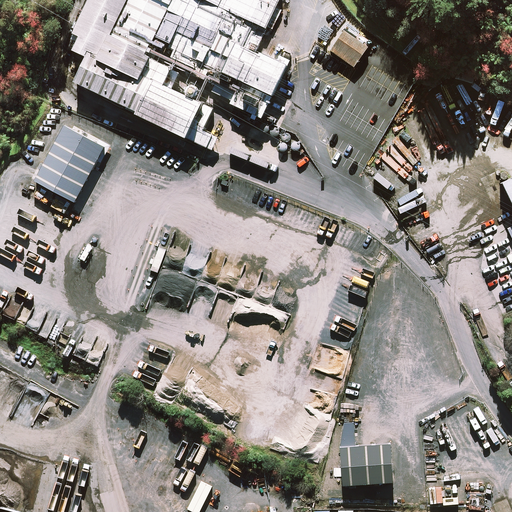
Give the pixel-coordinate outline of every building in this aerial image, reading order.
[(128,0),(94,0),(75,37),(102,51),(103,49),(128,0)] [(128,0),(103,49),(142,69),(159,35),(177,0),(128,0)] [(177,0),(159,35),(223,68),(239,38),(250,16),(222,2),(217,0),(177,0)] [(277,0),(222,0),(222,2),(250,16),(265,24),(277,0)] [(373,37),(352,20),(337,39),(358,56),(373,37)] [(291,64),(239,38),(223,68),(244,78),(275,94),(291,64)] [(142,69),(103,49),(102,51),(87,80),(139,106),(155,75),(142,69)] [(204,100),(155,75),(139,106),(138,108),(187,133),(204,100)] [(265,113),(275,94),(244,78),(234,97),(265,113)] [(415,93),(410,90),(397,111),(403,114),(415,93)] [(111,135),(73,115),(41,175),(80,195),(111,135)] [(259,130),(260,131),(261,131),(262,132),(263,132),(264,132),(265,132),(266,132),(267,131),(268,131),(268,130),(269,129),(269,128),(270,127),(270,126),(270,125),(269,124),(269,123),(268,122),(268,121),(267,121),(266,120),(265,120),(264,120),(263,120),(262,120),(261,121),(260,121),(259,122),(259,123),(258,124),(258,125),(258,126),(258,127),(258,128),(259,129),(259,130)] [(271,135),(271,136),(272,136),(272,137),(273,137),(274,137),(275,137),(276,137),(277,137),(278,136),(279,136),(280,135),(280,134),(281,133),(281,132),(281,131),(281,130),(281,129),(280,128),(279,127),(279,126),(278,126),(277,126),(276,125),(275,125),(274,125),(273,126),(272,126),(271,127),(270,128),(270,129),(269,130),(269,131),(269,132),(269,133),(269,134),(270,135),(271,135)] [(283,141),(284,142),(285,142),(286,142),(287,142),(288,142),(289,142),(290,141),(291,141),(291,140),(292,139),(292,138),(292,137),(292,136),(292,135),(292,134),(291,133),(291,132),(290,132),(289,131),(288,131),(287,130),(286,130),(285,131),(284,131),(283,132),(282,132),(281,133),(281,134),(281,135),(280,136),(280,137),(281,138),(281,139),(281,140),(282,141),(283,141)] [(292,151),(293,152),(294,152),(295,152),(296,152),(297,152),(298,151),(299,150),(300,149),(300,148),(301,147),(301,146),(301,145),(301,144),(300,143),(300,142),(299,142),(298,141),(297,140),(296,140),(295,140),(294,140),(293,140),(292,141),(291,141),(290,142),(290,143),(289,144),(289,145),(289,146),(289,147),(289,148),(290,149),(290,150),(291,150),(292,151)] [(280,153),(281,153),(282,153),(283,153),(284,153),(285,152),(286,152),(287,151),(287,150),(288,149),(288,148),(288,147),(288,146),(287,145),(287,144),(286,144),(285,143),(285,142),(284,142),(283,142),(282,142),(281,142),(280,142),(279,143),(278,144),(277,144),(277,145),(277,146),(276,147),(276,148),(277,149),(277,150),(277,151),(278,152),(279,152),(280,153)] [(511,174),(501,179),(511,202),(511,174)] [(412,279),(396,269),(380,294),(396,304),(412,279)] [(429,295),(413,284),(397,308),(413,318),(429,295)] [(443,329),(434,304),(422,309),(430,333),(443,329)] [(72,331),(66,327),(59,343),(66,346),(72,331)] [(389,438),(339,441),(342,483),(392,480),(389,438)] [(483,510),(485,498),(471,496),(470,508),(483,510)]
